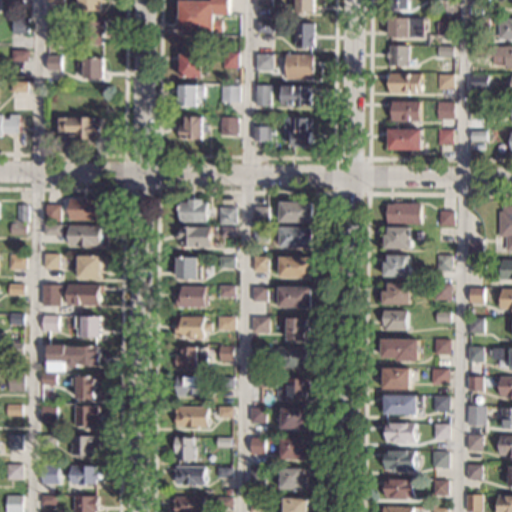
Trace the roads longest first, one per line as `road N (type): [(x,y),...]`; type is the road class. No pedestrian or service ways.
road 1 (residential): [(511,181),(0,173)]
road 2 (residential): [(348,511),(356,0)]
road 3 (residential): [(138,511),(143,0)]
